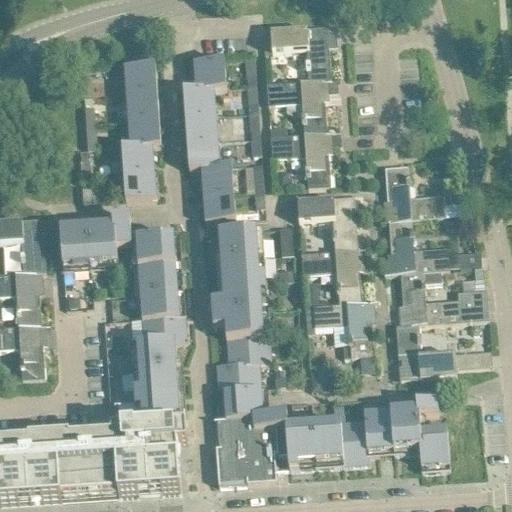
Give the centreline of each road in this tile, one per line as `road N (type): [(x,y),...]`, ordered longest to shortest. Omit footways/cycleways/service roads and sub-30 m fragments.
road 1 (residential): [(169,30),(176,212),(190,237),(208,511)]
road 2 (residential): [(510,329),(499,244),(427,0)]
road 3 (residential): [(298,511),(511,495)]
road 4 (residential): [(68,328),(73,401),(0,407)]
road 5 (unclassified): [(0,91),(51,49),(120,14)]
road 6 (unclassified): [(120,14),(96,14),(0,50)]
